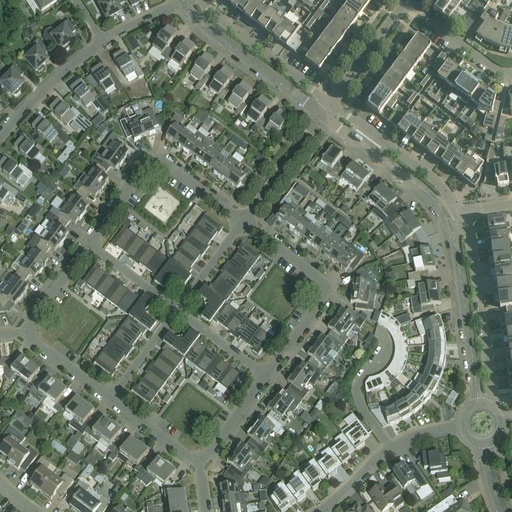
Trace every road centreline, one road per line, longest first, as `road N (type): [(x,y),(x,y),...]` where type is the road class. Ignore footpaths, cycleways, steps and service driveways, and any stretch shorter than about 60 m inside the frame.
road 1 (residential): [(242,222),(155,158),(143,162),(82,243)]
road 2 (residential): [(264,378),(322,292),(317,276),(242,222)]
road 3 (residential): [(493,405),(462,217)]
road 4 (tertiary): [(476,402),(445,224)]
road 5 (residential): [(462,217),(438,183),(330,104)]
road 6 (tertiary): [(320,116),(182,9)]
road 7 (residential): [(330,104),(198,0)]
road 8 (tertiary): [(445,224),(427,197),(320,116)]
road 9 (residential): [(388,452),(353,389),(384,360),(378,333)]
road 10 (residential): [(99,42),(0,129)]
road 11 (residential): [(242,222),(320,116)]
road 12 (residential): [(511,76),(403,5)]
road 13 (residential): [(330,104),(403,5)]
